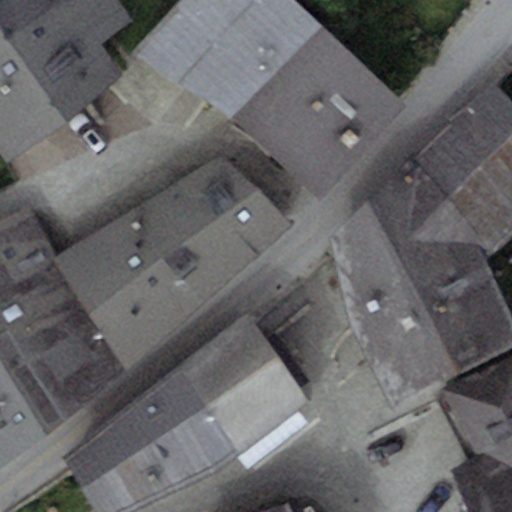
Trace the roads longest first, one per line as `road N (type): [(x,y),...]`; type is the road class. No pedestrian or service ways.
road 1 (tertiary): [(0,488),(147,378),(320,223)]
road 2 (residential): [(320,223),(222,139),(86,171),(0,206)]
road 3 (tertiary): [(320,223),(511,10)]
